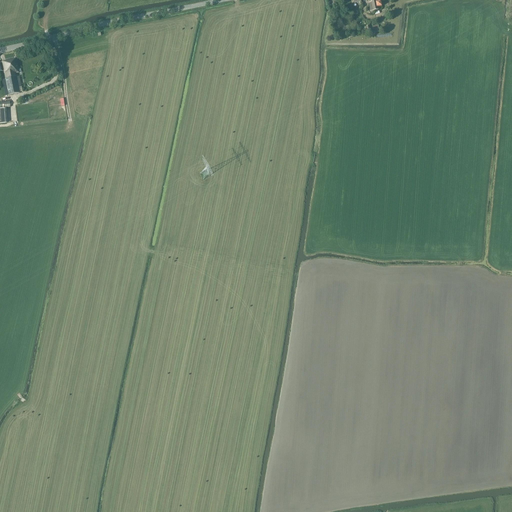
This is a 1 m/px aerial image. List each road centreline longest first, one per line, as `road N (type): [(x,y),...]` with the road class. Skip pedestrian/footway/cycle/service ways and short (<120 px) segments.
road 1 (track): [(235,0),(238,13),(206,39),(163,233)]
road 2 (tertiary): [(0,50),(229,0)]
